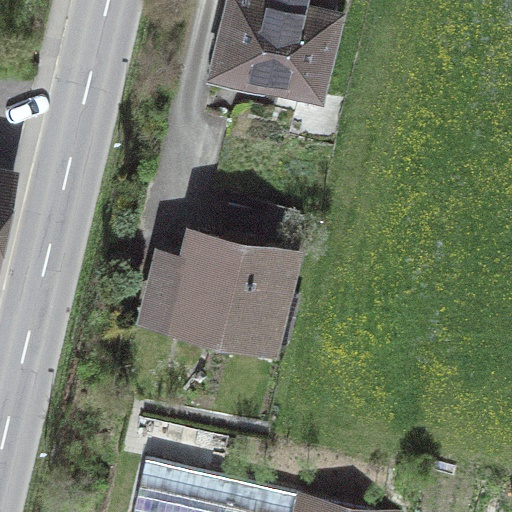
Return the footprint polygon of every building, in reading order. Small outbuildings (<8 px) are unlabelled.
[(230,0),(211,66),(318,93),(338,14),(334,12),(336,0),(230,0)] [(0,245),(10,187),(0,185),(0,245)] [(262,241),(261,246),(289,253),(299,214),(241,205),(234,234),(262,241)] [(262,241),(234,234),(220,231),(218,236),(195,230),(187,264),(156,256),(142,315),(184,325),(186,318),(268,339),(269,336),(284,339),(296,291),(281,288),(289,253),(261,246),(262,241)] [(392,511),(145,455),(131,511),(392,511)]
